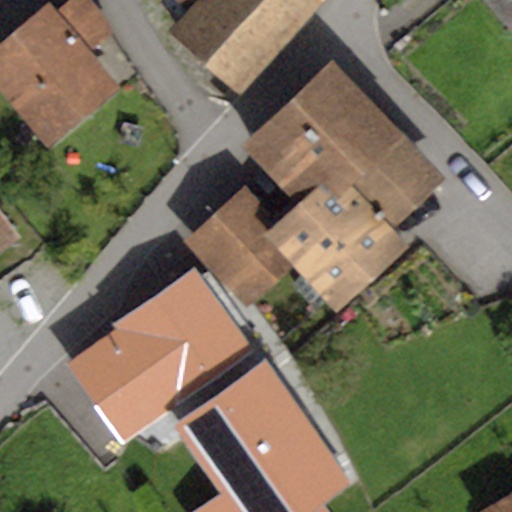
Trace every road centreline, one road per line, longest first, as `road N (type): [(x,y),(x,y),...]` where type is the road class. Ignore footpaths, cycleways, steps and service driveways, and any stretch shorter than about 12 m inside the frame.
road 1 (residential): [(0,427),(337,27)]
road 2 (residential): [(337,27),(511,220)]
road 3 (track): [(125,0),(232,154)]
